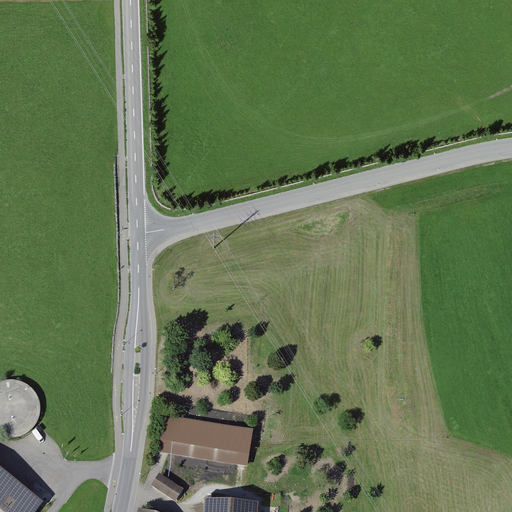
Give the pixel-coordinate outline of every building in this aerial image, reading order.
[(0,438),(8,442),(28,435),(38,418),(35,397),(20,384),(0,383),(0,438)] [(255,432),(167,418),(160,455),(249,470),(255,432)] [(35,511),(42,504),(0,470),(0,511),(35,511)] [(184,493),(160,477),(153,487),(176,504),(184,493)] [(257,511),(258,507),(206,503),(205,511),(257,511)]
